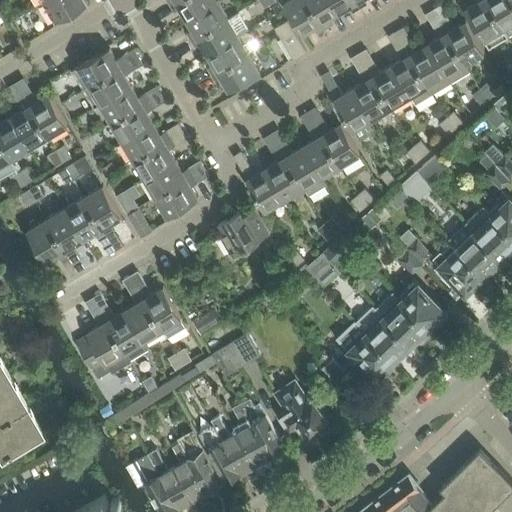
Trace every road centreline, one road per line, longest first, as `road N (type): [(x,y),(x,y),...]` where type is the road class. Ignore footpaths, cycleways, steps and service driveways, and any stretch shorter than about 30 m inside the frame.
road 1 (residential): [(57,301),(242,193),(213,141)]
road 2 (residential): [(420,0),(307,68),(292,98),(213,141)]
road 3 (residential): [(458,388),(294,511)]
road 4 (residential): [(213,141),(128,1)]
road 5 (residential): [(0,76),(128,1)]
